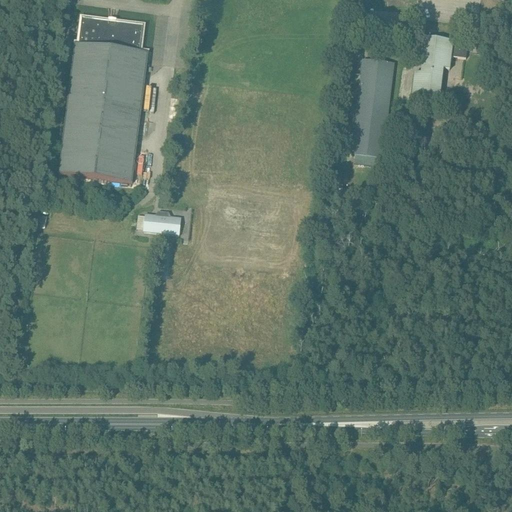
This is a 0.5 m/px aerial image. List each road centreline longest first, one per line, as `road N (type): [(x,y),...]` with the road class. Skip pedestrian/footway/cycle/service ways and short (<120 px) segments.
road 1 (primary): [(0,424),(285,424)]
road 2 (primary): [(285,424),(511,433)]
road 3 (primary): [(511,416),(285,424)]
